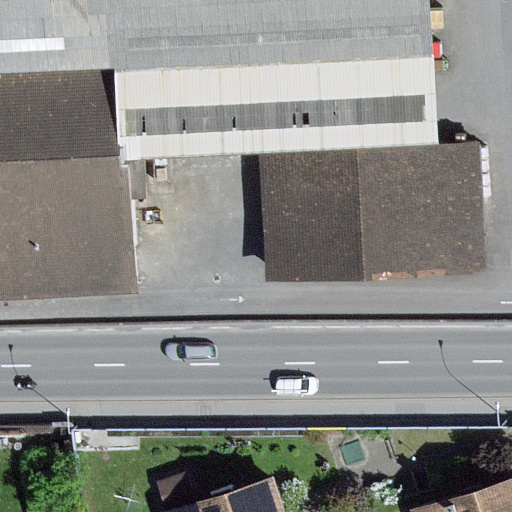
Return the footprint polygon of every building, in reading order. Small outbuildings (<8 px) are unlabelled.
[(0,0),(0,291),(128,287),(118,145),(425,129),(418,0),(0,0)] [(478,137),(256,144),(260,270),(482,263),(478,137)] [(185,469),(156,478),(163,501),(192,491),(185,469)] [(279,511),(265,471),(158,506),(160,511),(279,511)] [(511,511),(511,473),(408,508),(409,511),(511,511)]
